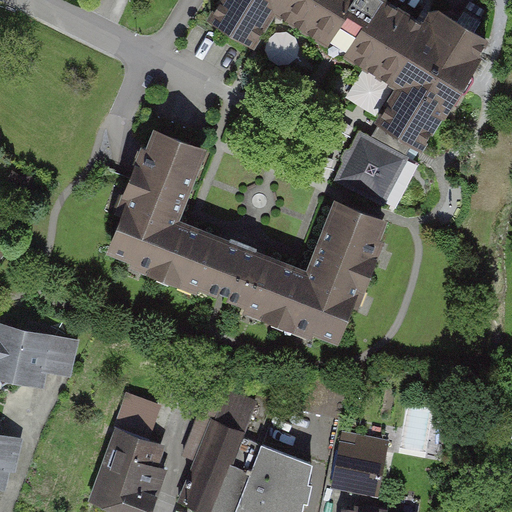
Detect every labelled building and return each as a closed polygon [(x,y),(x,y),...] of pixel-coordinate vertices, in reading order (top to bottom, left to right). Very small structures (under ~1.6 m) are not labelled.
[(216,0),(208,14),(262,45),(281,12),(401,83),(380,119),(430,148),(495,38),(435,3),(425,21),(388,0),(216,0)] [(207,146),(156,126),(106,253),(340,346),(391,218),(336,196),(306,273),(176,221),(207,146)] [(410,159),(360,131),(333,178),(382,207),(410,159)] [(78,338),(0,321),(0,374),(67,389),(78,338)] [(91,502),(120,511),(152,511),(196,382),(138,363),(91,502)] [(211,417),(177,503),(199,511),(212,511),(245,430),(211,417)] [(23,437),(0,431),(0,491),(9,494),(23,437)] [(340,433),(331,489),(379,497),(388,441),(340,433)] [(236,511),(302,511),(312,467),(261,444),(236,511)]
